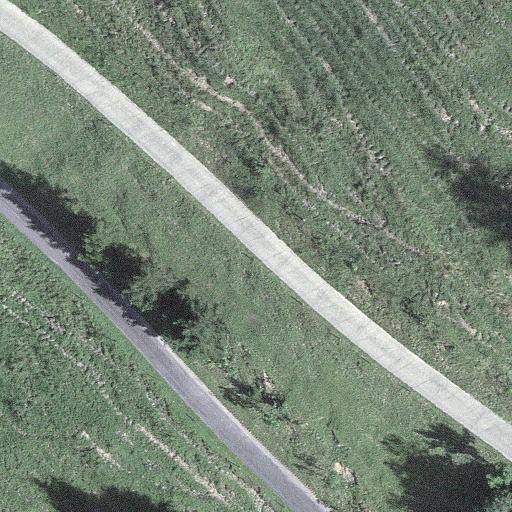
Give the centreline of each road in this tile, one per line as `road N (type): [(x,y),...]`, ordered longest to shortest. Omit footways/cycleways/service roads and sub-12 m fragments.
road 1 (unclassified): [(0,12),(391,353),(511,445)]
road 2 (track): [(312,511),(0,194)]
